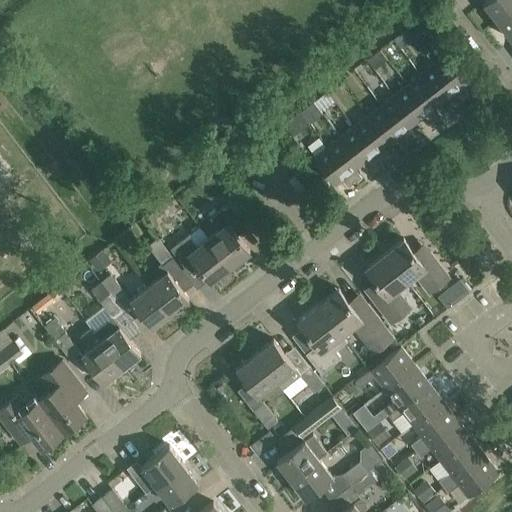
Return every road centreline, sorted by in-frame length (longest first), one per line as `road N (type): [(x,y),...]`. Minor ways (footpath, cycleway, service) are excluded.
road 1 (residential): [(172,393),(176,361),(188,345),(321,243)]
road 2 (residential): [(17,511),(172,393)]
road 3 (residential): [(321,243),(385,194),(477,192)]
road 4 (residential): [(172,393),(229,454),(263,511)]
